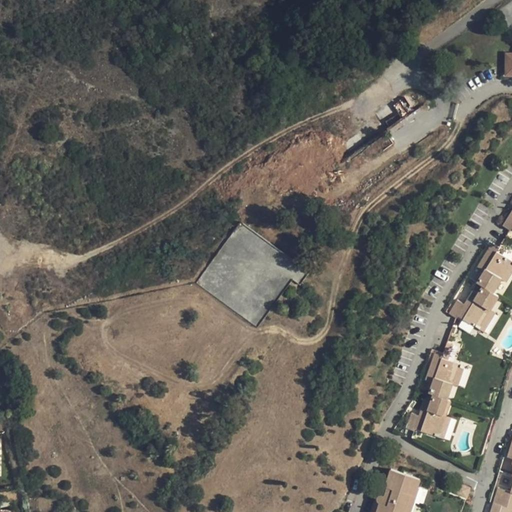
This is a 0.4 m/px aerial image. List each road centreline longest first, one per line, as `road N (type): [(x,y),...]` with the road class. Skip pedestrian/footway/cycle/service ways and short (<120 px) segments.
road 1 (residential): [(0,311),(125,244),(410,62)]
road 2 (residential): [(511,189),(438,306),(385,435)]
road 3 (residential): [(511,86),(461,111),(445,108),(410,62)]
